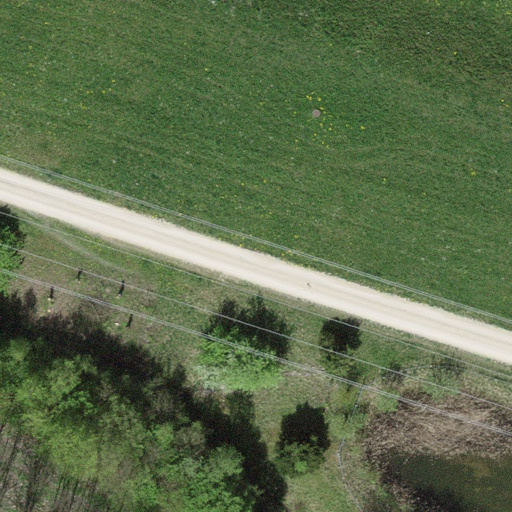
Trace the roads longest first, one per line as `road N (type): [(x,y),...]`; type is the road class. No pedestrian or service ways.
road 1 (track): [(0,186),(511,356)]
road 2 (motorway): [(0,58),(511,224)]
road 3 (motorway): [(511,119),(138,0)]
